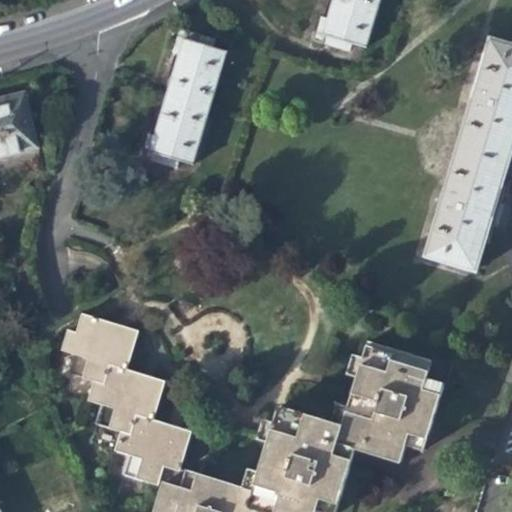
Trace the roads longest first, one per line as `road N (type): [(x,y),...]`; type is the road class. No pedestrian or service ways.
road 1 (unknown): [(511,460),(455,463),(381,511)]
road 2 (residential): [(129,0),(0,48)]
